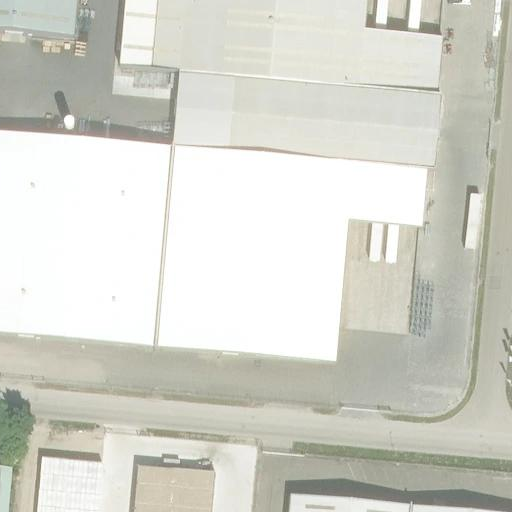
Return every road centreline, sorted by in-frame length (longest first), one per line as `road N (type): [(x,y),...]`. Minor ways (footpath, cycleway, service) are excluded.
road 1 (unclassified): [(0,400),(482,443)]
road 2 (unclassified): [(482,443),(511,114)]
